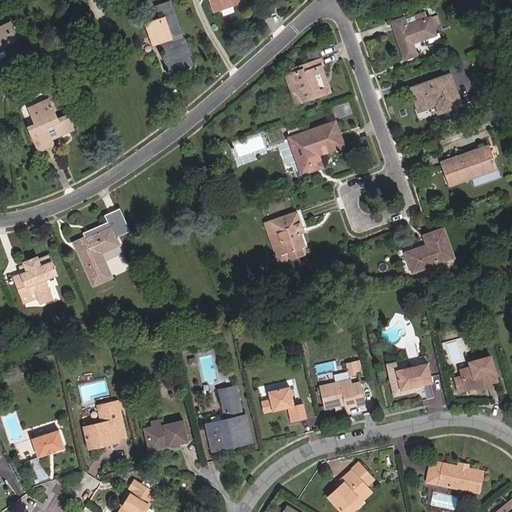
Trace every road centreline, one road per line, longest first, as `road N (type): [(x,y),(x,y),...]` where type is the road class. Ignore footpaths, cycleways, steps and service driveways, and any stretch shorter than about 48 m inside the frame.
road 1 (residential): [(0,219),(31,215),(113,174),(205,110),(323,0)]
road 2 (residential): [(511,433),(464,415),(327,446),(284,464),(249,511)]
road 3 (residential): [(396,171),(336,0)]
road 4 (residential): [(396,171),(354,185),(347,194),(356,221),(402,209),(408,200)]
